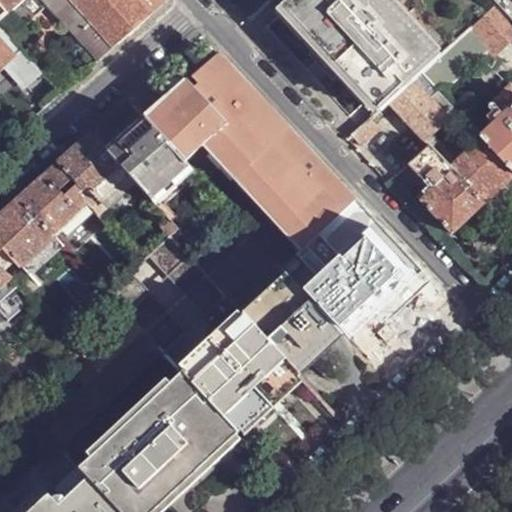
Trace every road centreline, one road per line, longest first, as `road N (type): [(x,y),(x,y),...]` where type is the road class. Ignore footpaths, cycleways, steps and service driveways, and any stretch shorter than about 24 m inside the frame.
road 1 (residential): [(495,317),(195,5)]
road 2 (residential): [(495,317),(288,511)]
road 3 (residential): [(0,176),(195,5)]
road 4 (secondary): [(409,511),(511,415)]
